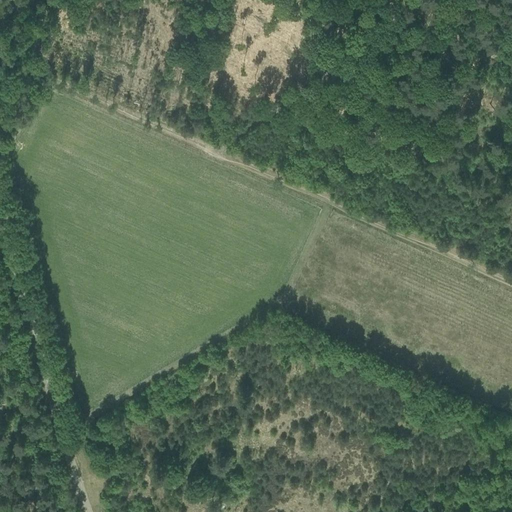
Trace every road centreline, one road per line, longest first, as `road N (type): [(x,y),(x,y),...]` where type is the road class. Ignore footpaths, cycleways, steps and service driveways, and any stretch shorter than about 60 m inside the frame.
road 1 (track): [(511,285),(0,60)]
road 2 (unclassified): [(86,511),(0,211)]
